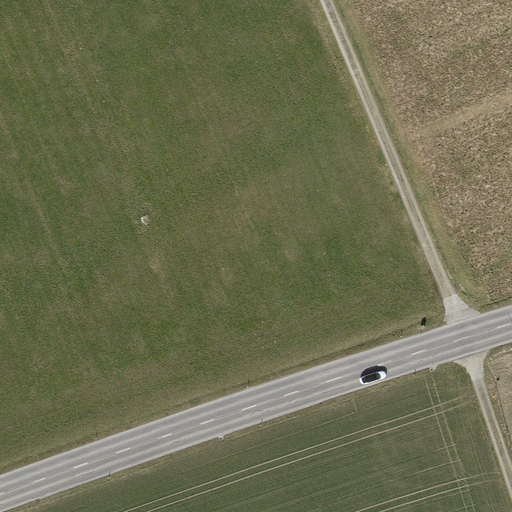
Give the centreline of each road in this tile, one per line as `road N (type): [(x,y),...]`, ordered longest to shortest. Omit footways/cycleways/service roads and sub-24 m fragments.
road 1 (tertiary): [(511,323),(0,496)]
road 2 (track): [(511,476),(467,336),(325,0)]
